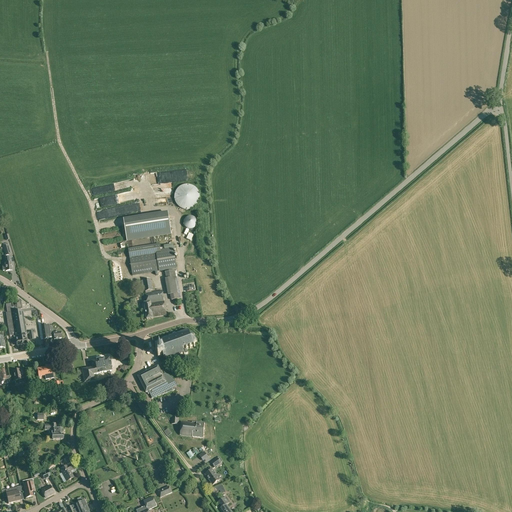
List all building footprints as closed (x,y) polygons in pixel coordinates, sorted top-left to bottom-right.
[(199,200),(200,199),(200,197),(200,196),(199,195),(199,193),(199,192),(198,191),(197,190),(196,189),(196,188),(194,187),(193,186),(192,186),(191,185),(190,185),(188,185),(187,185),(186,185),(184,185),(183,185),(182,186),(181,186),(180,187),(179,188),(178,189),(177,190),(176,191),(176,192),(175,193),(175,195),(174,196),(174,197),(174,199),(175,200),(175,201),(175,202),(176,204),(177,205),(178,206),(179,207),(180,207),(181,208),(182,209),(183,209),(184,210),(186,210),(187,210),(188,210),(190,210),(191,209),(192,209),(193,208),(194,208),(196,207),(196,206),(197,205),(198,204),(199,202),(199,201),(199,200)] [(171,233),(168,214),(124,221),(127,240),(171,233)] [(185,219),(185,220),(184,221),(184,222),(184,223),(184,224),(184,225),(185,226),(185,227),(186,228),(187,228),(184,234),(186,235),(189,229),(189,230),(190,230),(191,230),(192,230),(192,229),(193,229),(194,229),(195,228),(196,227),(196,226),(197,225),(197,224),(197,223),(197,222),(197,221),(196,220),(196,219),(195,218),(194,217),(193,217),(192,216),(191,216),(190,216),(189,216),(188,217),(187,217),(186,218),(185,219)] [(8,246),(7,243),(3,245),(4,247),(3,247),(6,256),(11,254),(9,245),(8,246)] [(159,244),(129,249),(130,256),(133,275),(176,269),(174,249),(160,251),(159,244)] [(5,263),(5,267),(3,267),(3,271),(6,271),(12,271),(12,267),(12,262),(11,257),(5,258),(5,263)] [(176,270),(165,272),(166,279),(165,279),(168,295),(170,295),(171,300),(182,298),(178,276),(176,270)] [(143,280),(145,292),(153,290),(151,279),(143,280)] [(144,303),(147,319),(153,318),(153,317),(166,315),(163,291),(146,294),(147,303),(144,303)] [(13,335),(24,334),(26,333),(23,312),(21,312),(20,311),(19,312),(19,310),(21,309),(22,309),(21,300),(20,300),(12,302),(12,303),(6,304),(7,313),(6,313),(10,336),(13,335)] [(51,333),(50,326),(46,326),(45,324),(42,325),(44,339),(52,338),(52,337),(54,336),(54,340),(62,338),(61,332),(54,333),(54,332),(53,332),(51,333)] [(194,345),(195,341),(194,337),(191,336),(189,330),(160,341),(162,347),(156,349),(158,356),(163,354),(164,357),(165,356),(166,359),(184,353),(183,349),(194,345)] [(24,334),(13,335),(14,338),(17,337),(17,339),(16,339),(16,341),(17,346),(26,344),(26,339),(25,340),(24,334)] [(82,369),(83,376),(84,383),(95,381),(94,376),(94,375),(112,371),(109,358),(104,359),(96,360),(96,361),(91,362),(92,367),(82,369)] [(50,375),(52,374),(50,364),(45,365),(46,368),(37,369),(38,376),(38,377),(45,375),(45,376),(46,379),(51,378),(51,376),(50,375)] [(138,376),(146,392),(149,390),(151,393),(150,393),(152,398),(174,391),(173,388),(178,386),(168,376),(165,374),(163,375),(158,366),(138,376)] [(0,370),(0,380),(4,380),(5,384),(10,383),(9,376),(6,377),(5,370),(0,370)] [(13,371),(14,376),(15,381),(19,380),(20,384),(26,383),(24,376),(21,377),(21,376),(20,370),(13,371)] [(180,435),(203,437),(205,423),(197,422),(197,423),(181,421),(180,435)] [(50,436),(50,440),(64,440),(64,435),(63,435),(63,429),(58,429),(58,426),(56,426),(56,425),(52,425),(45,425),(45,430),(52,430),(52,436),(50,436)] [(19,456),(19,457),(24,456),(25,459),(27,458),(25,450),(18,452),(19,456)] [(70,471),(73,469),(70,464),(68,460),(66,460),(64,457),(59,460),(63,468),(60,469),(67,481),(74,477),(70,471)] [(211,463),(214,467),(220,463),(217,458),(211,463)] [(206,474),(208,476),(206,477),(213,485),(220,480),(212,469),(206,474)] [(41,473),(44,479),(50,476),(47,470),(41,473)] [(27,487),(24,488),(26,497),(33,496),(31,490),(35,489),(32,480),(26,482),(27,487)] [(41,489),(45,497),(54,492),(50,485),(41,489)] [(211,494),(220,491),(224,489),(222,485),(210,490),(211,494)] [(20,486),(11,488),(12,492),(14,502),(20,501),(19,494),(22,493),(20,486)] [(170,487),(158,492),(161,498),(172,493),(170,487)] [(11,488),(2,491),(3,498),(7,497),(8,504),(14,502),(12,492),(11,488)] [(149,511),(149,510),(152,509),(157,507),(153,497),(143,501),(146,507),(137,511),(149,511)] [(218,502),(221,507),(220,509),(221,511),(232,511),(227,505),(229,503),(224,498),(218,502)] [(76,504),(77,506),(77,508),(73,510),(73,511),(78,511),(84,510),(83,509),(85,508),(85,507),(87,506),(85,500),(76,504)]
